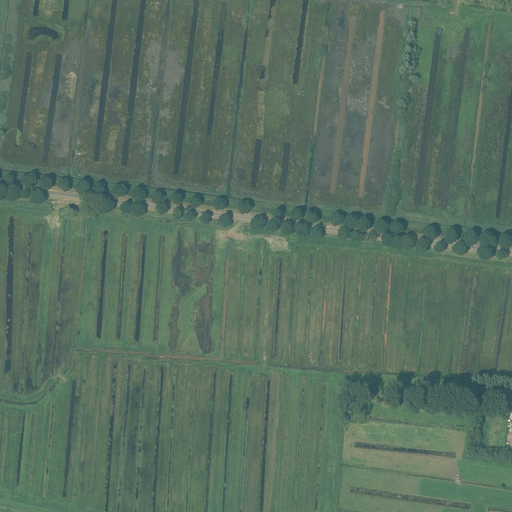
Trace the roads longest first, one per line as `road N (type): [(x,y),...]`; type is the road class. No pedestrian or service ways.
road 1 (track): [(0,25),(2,0),(511,3)]
road 2 (tertiary): [(511,250),(0,187)]
